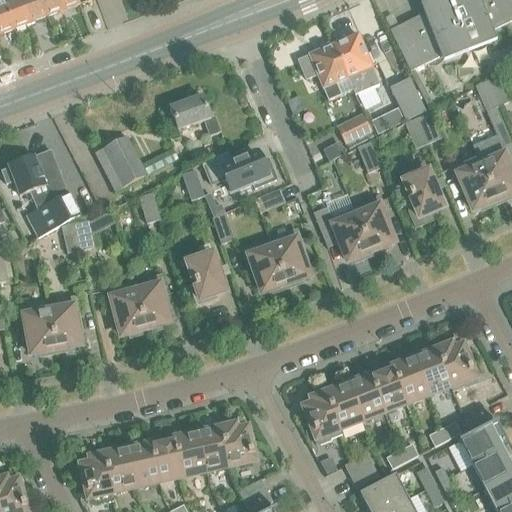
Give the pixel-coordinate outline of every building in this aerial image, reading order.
[(3,5),(1,0),(0,0),(0,36),(1,36),(14,31),(3,5)] [(30,25),(20,0),(1,0),(3,5),(14,31),(30,25)] [(20,0),(30,25),(46,19),(38,0),(20,0)] [(63,13),(57,0),(38,0),(46,19),(63,13)] [(80,6),(77,0),(57,0),(63,13),(80,6)] [(443,65),(496,44),(492,34),(511,23),(511,0),(435,0),(420,6),(424,16),(389,33),(430,114),(435,111),(414,73),(441,59),(443,65)] [(379,87),(370,66),(358,37),(347,42),(344,39),(336,43),(335,47),(333,47),(353,93),(355,97),(379,87)] [(353,93),(333,47),(331,48),(328,46),(320,50),(320,53),(309,58),(309,59),(298,64),(306,82),(317,77),(328,103),(341,98),(340,98),(353,93)] [(511,104),(500,79),(487,84),(498,109),(511,104)] [(426,115),(409,82),(389,91),(406,124),(426,115)] [(502,149),(511,144),(511,140),(498,109),(487,84),(475,90),(486,115),(496,138),(472,149),(477,160),(497,206),(511,200),(511,197),(511,196),(511,178),(503,159),(506,158),(502,149)] [(210,120),(202,99),(170,111),(178,133),(203,124),(209,139),(220,135),(215,119),(210,120)] [(440,142),(430,116),(417,122),(428,147),(440,142)] [(346,148),(371,135),(370,134),(371,134),(363,117),(337,130),(346,148)] [(390,134),(384,121),(370,128),(375,140),(390,134)] [(428,147),(417,122),(404,127),(415,152),(428,147)] [(147,179),(178,162),(171,149),(140,165),(126,139),(94,156),(115,195),(147,178),(147,179)] [(329,165),(345,156),(339,144),(323,153),(329,165)] [(380,171),(370,146),(357,151),(367,176),(380,171)] [(52,205),(48,195),(65,189),(50,153),(34,159),(34,158),(29,157),(24,159),(21,164),(8,169),(9,171),(1,174),(6,187),(14,184),(19,198),(26,196),(29,203),(32,202),(37,213),(26,218),(38,240),(58,230),(79,219),(68,197),(52,205)] [(276,182),(267,162),(261,164),(257,156),(231,167),(226,156),(228,155),(227,155),(202,168),(202,169),(203,168),(211,188),(225,182),(230,195),(252,186),(255,191),(276,182)] [(497,206),(477,160),(452,171),(456,180),(458,179),(473,213),(481,210),(482,213),(497,206)] [(442,212),(422,166),(399,176),(412,206),(407,208),(416,229),(436,220),(434,215),(442,212)] [(204,200),(195,173),(182,178),(191,204),(204,200)] [(285,206),(279,193),(254,203),(259,216),(285,206)] [(160,223),(152,196),(139,200),(146,227),(160,223)] [(393,245),(379,211),(381,210),(377,201),(352,211),(371,258),(386,252),(385,249),(393,245)] [(371,258),(352,211),(330,220),(327,211),(313,216),(324,242),(336,237),(347,264),(355,261),(356,264),(371,258)] [(234,243),(225,217),(212,222),(221,248),(234,243)] [(107,231),(113,230),(115,225),(113,220),(110,218),(104,219),(102,224),(103,229),(107,231)] [(94,251),(88,224),(75,227),(80,254),(94,251)] [(80,254),(75,227),(61,230),(67,257),(80,254)] [(300,282),(308,279),(296,244),(298,243),(295,234),(269,243),(272,251),(286,291),(301,285),(300,282)] [(286,291),(272,251),(258,256),(255,248),(243,252),(247,262),(249,261),(262,296),(270,293),(271,296),(286,291)] [(224,296),(208,249),(198,252),(202,263),(187,268),(194,288),(191,289),(198,308),(217,302),(216,299),(224,296)] [(0,285),(8,284),(3,257),(0,257),(0,285)] [(169,326),(159,290),(162,289),(159,279),(147,283),(149,291),(135,295),(146,335),(161,331),(161,328),(169,326)] [(146,335),(135,295),(133,287),(106,294),(109,303),(111,303),(121,339),(129,336),(130,340),(146,335)] [(80,348),(73,311),(76,311),(74,301),(62,303),(63,312),(48,314),(56,355),(72,352),(71,349),(80,348)] [(56,355),(48,314),(47,305),(31,307),(31,309),(20,311),(22,321),(24,320),(31,357),(39,355),(40,358),(56,355)] [(476,385),(468,365),(471,364),(465,348),(453,352),(451,348),(437,353),(451,389),(453,394),(476,385)] [(451,389),(437,353),(427,357),(426,354),(413,359),(428,398),(451,389)] [(428,398),(413,359),(400,364),(402,367),(392,371),(406,406),(407,406),(428,398)] [(406,406),(392,371),(374,378),(370,379),(384,415),(406,406)] [(384,415),(370,379),(360,383),(359,380),(346,385),(361,424),(384,415)] [(361,424),(346,385),(333,390),(335,393),(329,395),(325,397),(339,433),(361,424)] [(339,433),(325,397),(314,401),(316,406),(301,412),(307,428),(310,426),(318,447),(341,438),(339,433)] [(469,432),(491,420),(485,409),(463,421),(469,432)] [(509,449),(504,440),(497,424),(460,444),(473,468),(509,449)] [(461,436),(455,425),(442,432),(448,443),(461,436)] [(253,464),(250,448),(253,447),(249,431),(237,433),(236,428),(221,432),(229,469),(253,464)] [(229,469),(221,432),(211,434),(210,431),(197,434),(206,475),(229,469)] [(448,443),(442,432),(429,439),(435,450),(448,443)] [(206,475),(197,434),(183,437),(184,440),(174,442),(182,480),(206,475)] [(182,480),(174,442),(155,446),(151,447),(159,485),(182,480)] [(159,485),(151,447),(141,450),(140,447),(126,450),(136,490),(159,485)] [(418,459),(412,448),(399,454),(405,466),(418,459)] [(511,477),(511,454),(509,449),(473,468),(485,491),(511,477)] [(136,490),(126,450),(113,453),(114,456),(104,458),(112,496),(136,490)] [(405,466),(399,454),(386,461),(392,472),(405,466)] [(350,480),(372,468),(366,457),(344,469),(350,480)] [(112,496),(104,458),(89,461),(90,467),(78,469),(81,486),(84,485),(90,509),(114,504),(112,496)] [(356,491),(378,479),(372,468),(350,480),(356,491)] [(448,481),(442,470),(434,475),(439,485),(448,481)] [(434,488),(427,474),(418,479),(425,493),(434,488)] [(501,511),(511,506),(511,477),(485,491),(495,511),(501,511)] [(388,511),(408,502),(395,478),(359,497),(366,511),(388,511)] [(453,491),(448,481),(439,485),(445,496),(453,491)] [(25,511),(22,500),(25,499),(20,483),(8,487),(6,482),(0,483),(0,511),(25,511)] [(244,506),(267,494),(261,483),(238,494),(244,506)] [(442,502),(434,488),(425,493),(433,507),(442,502)] [(247,511),(259,511),(272,505),(267,494),(244,506),(247,511)] [(413,511),(408,502),(388,511),(413,511)]
